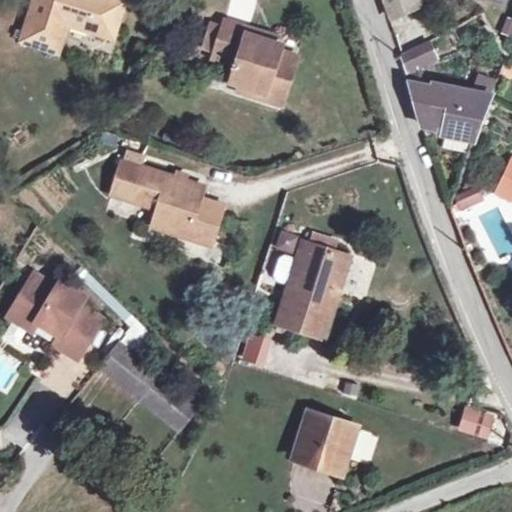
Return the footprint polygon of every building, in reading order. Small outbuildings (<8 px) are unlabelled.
[(67,15),(112,32),(124,2),(119,0),(32,0),(18,34),(54,48),(67,15)] [(366,0),(377,28),(406,9),(402,0),(366,0)] [(402,0),(406,9),(419,0),(402,0)] [(266,90),(264,98),(283,103),(297,57),(280,52),(283,44),(272,41),(246,33),(248,24),(227,19),(225,26),(217,53),(216,57),(236,62),(231,81),(237,83),(266,90)] [(217,53),(225,26),(211,22),(203,49),(217,53)] [(246,33),(272,41),(275,32),(248,24),(246,33)] [(428,42),(403,57),(409,75),(435,57),(428,42)] [(473,70),(473,89),(492,89),(493,71),(473,70)] [(266,90),(237,83),(235,90),(264,98),(266,90)] [(447,133),(492,131),(494,96),(492,91),(492,89),(473,89),(408,88),(419,124),(445,122),(447,133)] [(139,212),(134,228),(191,245),(200,211),(180,205),(185,190),(102,164),(92,197),(96,198),(139,212)] [(511,166),(499,189),(511,195),(511,166)] [(456,204),(463,214),(483,201),(475,190),(456,204)] [(325,336),(340,288),(333,285),(343,253),(302,239),(297,256),(289,280),(276,319),(325,336)] [(276,276),(289,280),(297,256),(284,251),(279,253),(274,270),(276,276)] [(55,339),(77,354),(102,316),(80,302),(86,294),(62,278),(57,287),(34,271),(9,309),(14,313),(28,321),(32,324),(38,315),(61,331),(55,339)] [(14,313),(3,330),(16,339),(28,321),(14,313)] [(267,342),(251,337),(245,358),(260,362),(267,342)] [(200,413),(120,347),(100,370),(180,438),(200,413)] [(481,416),(456,411),(452,428),(477,433),(481,416)] [(328,476),(341,429),(296,415),(283,462),(328,476)] [(371,458),(376,438),(360,434),(354,453),(371,458)]
